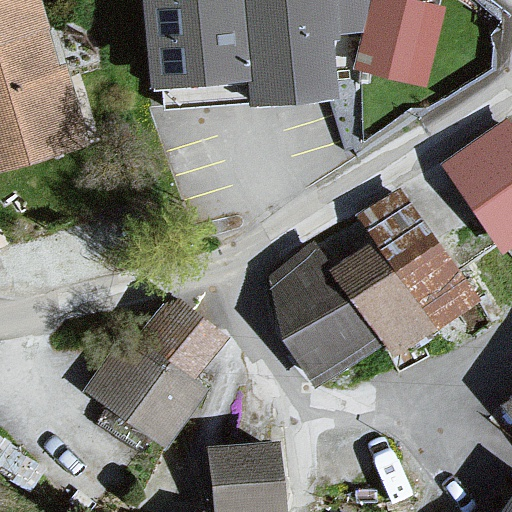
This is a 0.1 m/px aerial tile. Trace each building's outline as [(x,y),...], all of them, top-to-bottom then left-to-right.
[(43,0),(0,0),(0,170),(88,143),(43,0)] [(143,0),(151,107),(332,94),(327,30),(361,27),(353,63),(427,81),(446,1),(443,0),(143,0)] [(511,136),(506,129),(448,172),(511,257),(511,255),(511,136)] [(375,242),(434,326),(481,294),(408,191),(362,223),(375,242)] [(375,242),(337,270),(397,353),(434,326),(375,242)] [(380,346),(315,252),(272,281),(280,327),(321,386),(380,346)] [(169,293),(94,390),(172,450),(218,390),(202,378),(231,341),(169,293)] [(287,436),(219,446),(228,511),(249,511),(297,505),(287,436)]
